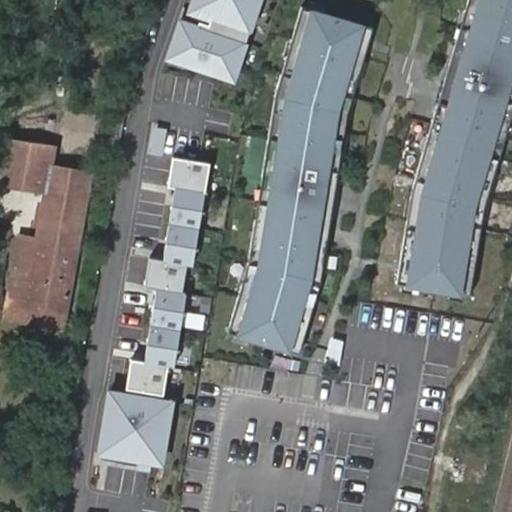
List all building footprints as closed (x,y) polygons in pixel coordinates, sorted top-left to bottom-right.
[(191,0),(189,6),(249,27),(258,0),(191,0)] [(511,0),(466,0),(410,191),(396,284),(470,296),(484,208),(511,111),(511,0)] [(189,6),(185,17),(245,38),(249,27),(189,6)] [(240,279),(225,331),(297,352),(318,279),(344,124),(372,26),(300,6),(270,110),(240,279)] [(167,52),(232,75),(245,38),(185,17),(180,16),(167,52)] [(213,85),(210,100),(234,106),(238,91),(213,85)] [(50,145),(6,139),(0,176),(0,183),(42,190),(36,230),(40,231),(38,243),(34,243),(25,306),(66,312),(87,172),(47,165),(50,145)] [(126,385),(163,391),(168,361),(174,362),(186,292),(182,291),(187,261),(193,262),(210,161),(174,155),(168,184),(176,185),(163,257),(150,255),(145,284),(157,286),(145,357),(131,355),(126,385)] [(63,327),(66,312),(25,306),(34,243),(35,236),(18,233),(5,319),(63,327)] [(223,385),(249,388),(252,364),(226,361),(223,385)] [(169,394),(107,383),(96,444),(158,455),(169,394)]
